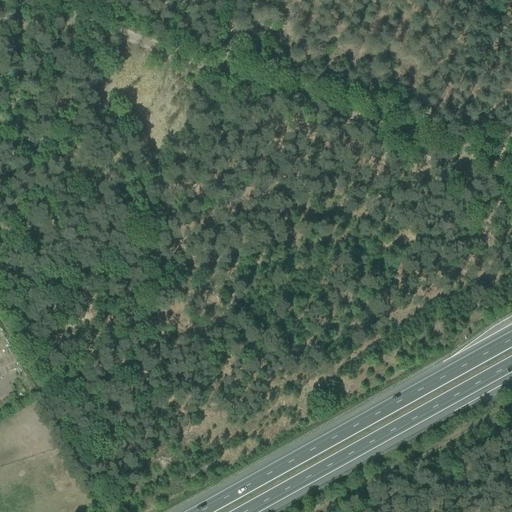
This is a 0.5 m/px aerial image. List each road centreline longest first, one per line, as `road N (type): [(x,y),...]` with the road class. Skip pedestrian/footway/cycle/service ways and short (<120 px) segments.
road 1 (motorway): [(511,339),(199,511)]
road 2 (motorway): [(246,511),(511,364)]
road 3 (track): [(317,511),(511,403)]
road 4 (track): [(229,75),(48,5)]
